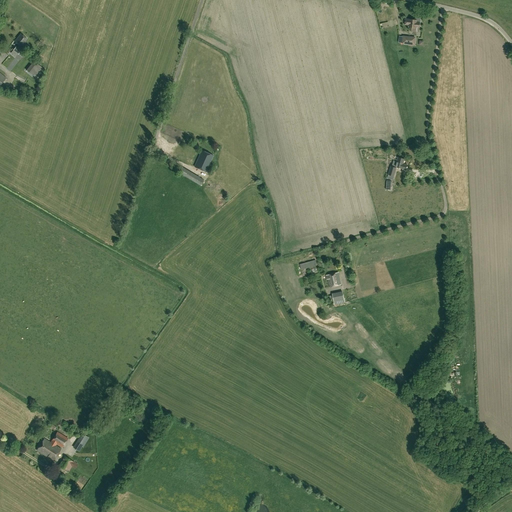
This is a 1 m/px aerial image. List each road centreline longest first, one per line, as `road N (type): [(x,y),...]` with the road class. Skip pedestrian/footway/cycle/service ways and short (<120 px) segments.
road 1 (unknown): [(439,177),(446,211),(344,244),(345,285),(333,287)]
road 2 (unknown): [(443,7),(427,126),(439,177)]
